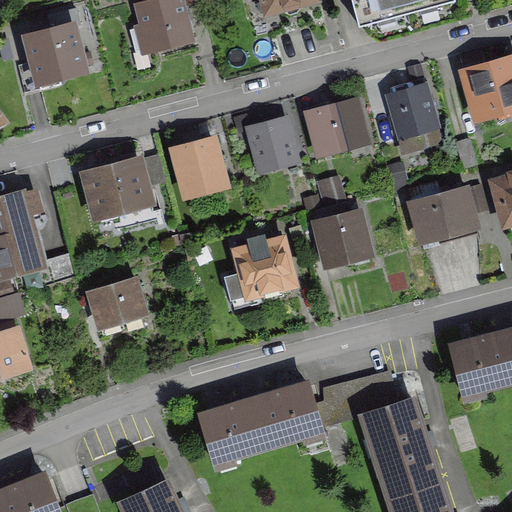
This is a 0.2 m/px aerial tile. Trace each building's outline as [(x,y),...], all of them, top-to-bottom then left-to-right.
[(184,0),(162,0),(131,8),(143,58),(196,45),(184,0)] [(320,0),(256,0),(262,22),(322,7),(320,0)] [(454,0),(351,0),(359,29),(456,3),(454,0)] [(76,5),(21,19),(23,26),(78,12),(76,5)] [(78,23),(21,36),(33,85),(90,72),(78,23)] [(511,54),(459,70),(475,125),(511,114),(511,54)] [(428,84),(386,97),(400,139),(441,126),(428,84)] [(361,100),(304,114),(317,161),(373,146),(361,100)] [(287,118),(247,131),(261,178),(302,166),(287,118)] [(216,137),(168,149),(182,204),(230,191),(216,137)] [(142,155),(77,172),(91,224),(156,207),(142,155)] [(511,172),(489,178),(502,230),(511,227),(511,172)] [(472,187),(405,203),(415,245),(482,229),(472,187)] [(29,189),(0,197),(0,278),(49,265),(29,189)] [(361,209),(311,223),(324,273),(375,259),(361,209)] [(284,237),(232,252),(246,304),(298,289),(284,237)] [(135,277),(85,293),(97,333),(148,316),(135,277)] [(20,324),(0,330),(0,378),(35,368),(20,324)] [(511,330),(450,346),(465,403),(511,390),(511,330)] [(309,383),(198,414),(214,472),(326,441),(309,383)] [(360,417),(387,503),(444,485),(416,399),(360,417)] [(60,511),(44,473),(0,490),(0,511),(60,511)] [(117,502),(121,511),(183,511),(168,479),(117,502)] [(387,503),(390,511),(452,511),(444,485),(387,503)]
